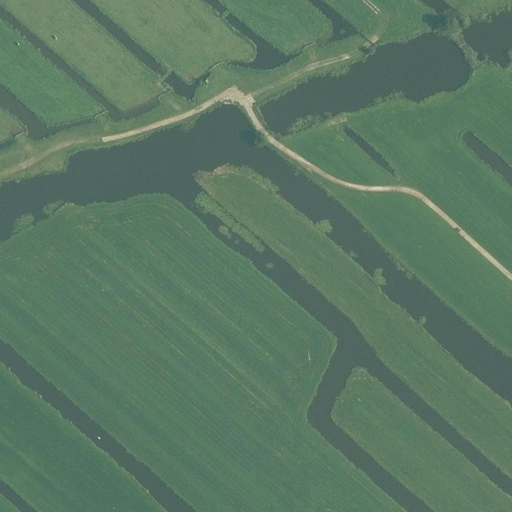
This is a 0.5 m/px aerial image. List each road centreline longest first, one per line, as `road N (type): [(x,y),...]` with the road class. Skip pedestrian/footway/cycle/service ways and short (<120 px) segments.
road 1 (track): [(511,277),(420,196),(335,181),(269,141),(210,59)]
road 2 (track): [(244,101),(223,95),(155,125),(0,172)]
road 3 (track): [(244,101),(370,42),(383,17),(363,0)]
road 4 (track): [(511,73),(493,78),(434,28),(374,38)]
